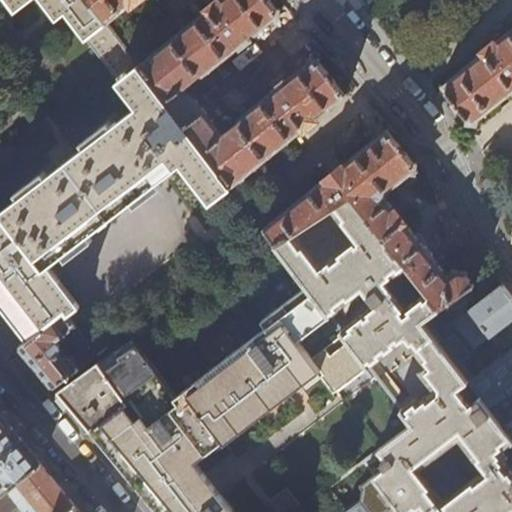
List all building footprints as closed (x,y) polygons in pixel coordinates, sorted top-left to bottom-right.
[(214,204),(234,187),(141,65),(109,23),(90,0),(8,0),(18,11),(33,0),(42,0),(55,16),(65,10),(139,107),(0,213),(0,295),(6,303),(51,268),(184,165),(214,204)] [(90,0),(109,23),(137,0),(90,0)] [(221,0),(141,65),(234,187),(347,96),(325,68),(316,57),(288,80),(284,80),(275,87),(274,91),(240,119),(239,124),(224,136),(216,126),(216,121),(199,100),(195,99),(186,88),(202,76),(206,76),(242,47),(245,48),(254,40),(255,36),(282,14),(270,0),(221,0)] [(511,28),(442,85),(465,114),(473,124),(511,92),(511,28)] [(392,190),(419,169),(407,154),(388,130),(266,229),(278,243),(295,233),(331,211),(351,198),(406,269),(426,294),(439,310),(447,305),(469,289),(476,285),(467,273),(462,267),(447,277),(433,259),(434,255),(427,245),(423,245),(389,201),(392,190)] [(511,511),(511,470),(504,460),(507,457),(502,450),(511,441),(501,428),(489,412),(478,398),(470,404),(458,389),(466,382),(420,323),(439,310),(426,294),(404,312),(384,286),(406,269),(351,198),(331,211),(355,243),(322,268),(295,233),(278,243),(309,286),(332,316),(365,291),(376,305),(343,331),(346,334),(370,367),(394,398),(401,392),(378,361),(405,340),(424,366),(418,371),(432,390),(419,401),(416,398),(402,409),(414,425),(381,450),(388,459),(382,463),(386,468),(376,475),(403,511),(414,511),(417,510),(419,511),(511,511)] [(81,307),(51,268),(6,303),(12,311),(24,326),(32,337),(67,312),(69,314),(81,307)] [(498,278),(494,272),(480,282),(484,288),(498,278)] [(473,293),(469,289),(447,305),(477,346),(489,337),(489,336),(511,318),(511,295),(503,284),(475,306),(468,297),(473,293)] [(299,341),(332,316),(309,286),(263,321),(268,327),(176,397),(180,403),(149,424),(133,401),(90,430),(158,511),(234,511),(196,463),(319,368),(338,391),(370,367),(346,334),(313,359),(299,341)] [(420,323),(466,382),(478,398),(489,412),(508,398),(511,403),(511,376),(509,372),(511,370),(511,349),(485,371),(439,310),(420,323)] [(59,343),(78,328),(69,314),(67,312),(32,337),(20,345),(24,350),(54,386),(98,357),(85,337),(76,344),(82,352),(74,358),(65,357),(60,351),(61,349),(61,346),(59,343)] [(87,426),(90,430),(133,401),(149,424),(180,403),(176,397),(134,340),(57,390),(87,426)] [(0,493),(40,463),(20,439),(0,414),(0,493)] [(511,418),(501,428),(511,441),(511,418)] [(403,511),(376,475),(366,462),(329,489),(346,511),(403,511)] [(40,463),(0,493),(0,511),(4,511),(16,504),(22,511),(65,511),(75,505),(57,484),(40,463)]
